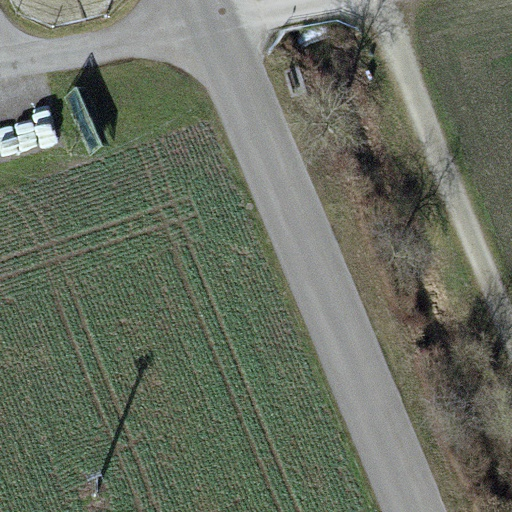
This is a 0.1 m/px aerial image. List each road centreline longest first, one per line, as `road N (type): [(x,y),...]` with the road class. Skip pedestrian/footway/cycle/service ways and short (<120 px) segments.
road 1 (unclassified): [(222,0),(425,511)]
road 2 (track): [(511,327),(377,0)]
road 3 (track): [(0,65),(332,0)]
